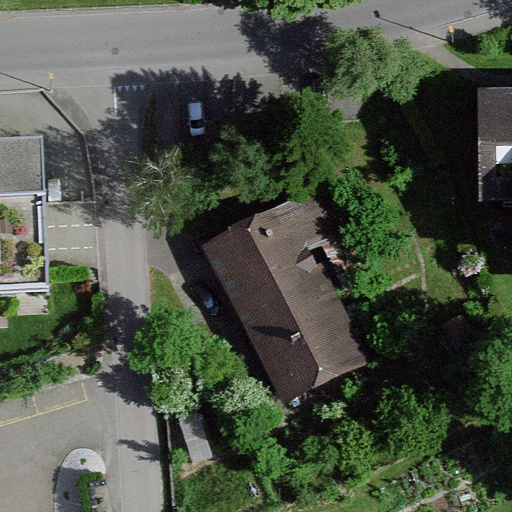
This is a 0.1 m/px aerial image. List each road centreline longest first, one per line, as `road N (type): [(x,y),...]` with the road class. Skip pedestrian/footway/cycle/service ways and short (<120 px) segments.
road 1 (residential): [(109,43),(145,511)]
road 2 (tertiary): [(440,0),(288,31),(109,43)]
